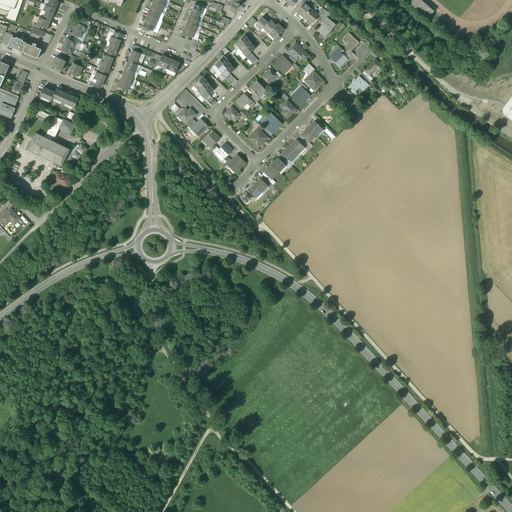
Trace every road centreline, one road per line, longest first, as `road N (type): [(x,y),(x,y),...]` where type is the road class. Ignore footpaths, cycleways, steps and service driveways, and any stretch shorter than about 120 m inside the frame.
road 1 (track): [(159,116),(475,456),(511,459)]
road 2 (secondary): [(511,511),(306,295),(240,259),(171,246)]
road 3 (track): [(153,263),(135,307),(213,425),(296,511)]
road 4 (residential): [(40,69),(73,11),(177,44)]
road 5 (residential): [(139,119),(257,0)]
road 6 (secondary): [(137,249),(52,279),(0,317)]
road 7 (residential): [(12,198),(38,223),(118,141)]
road 8 (residential): [(296,27),(209,116)]
